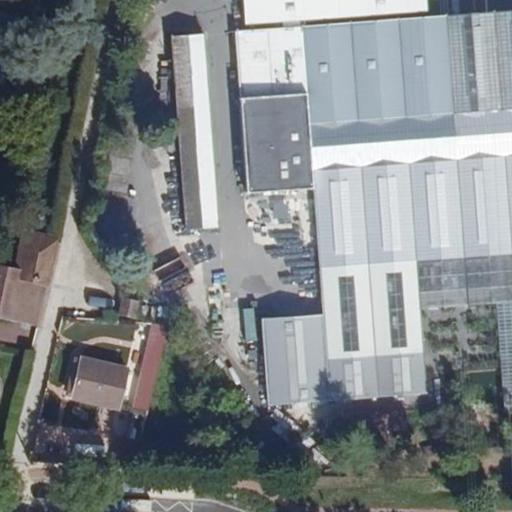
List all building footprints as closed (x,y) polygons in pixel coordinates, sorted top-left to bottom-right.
[(511,10),(300,27),(300,20),(425,10),(424,0),(242,0),(244,24),(282,21),(282,28),(234,31),(246,193),(313,188),(319,267),(510,253),(510,260),(511,259),(511,10)] [(203,34),(171,36),(185,229),(218,226),(203,34)] [(510,253),(319,267),(325,359),(327,359),(422,352),(419,307),(511,300),(511,259),(510,260),(510,253)] [(0,313),(10,316),(13,304),(33,309),(37,286),(0,278),(0,313)] [(88,293),(109,294),(109,280),(88,279),(88,293)] [(37,322),(44,288),(37,286),(33,309),(13,304),(10,316),(37,322)] [(139,301),(123,297),(119,314),(135,318),(139,301)] [(150,323),(135,403),(150,406),(166,326),(150,323)] [(72,398),(118,409),(127,370),(81,359),(72,398)]
